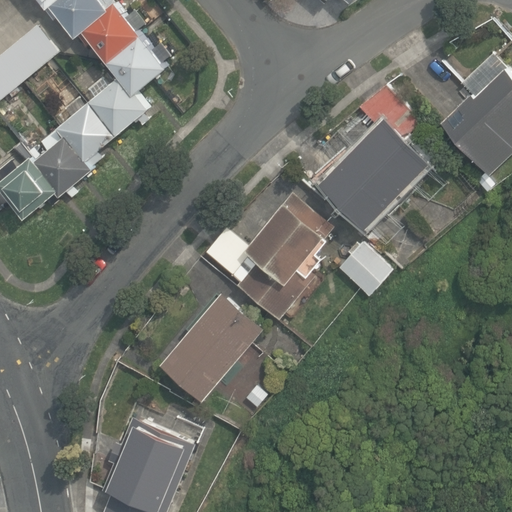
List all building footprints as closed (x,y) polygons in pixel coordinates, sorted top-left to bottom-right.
[(3,182),(30,215),(62,189),(66,193),(71,189),(75,194),(82,188),(78,183),(98,166),(91,157),(142,116),(146,121),(154,116),(149,110),(153,106),(140,90),(172,64),(168,60),(177,53),(166,39),(157,46),(142,28),(151,21),(139,7),(131,14),(120,1),(118,3),(115,0),(47,0),(51,5),(49,7),(57,17),(62,12),(81,34),(88,28),(126,74),(115,83),(108,74),(93,87),(100,95),(90,103),(83,95),(69,106),(76,115),(63,125),(70,134),(66,137),(59,128),(45,140),(52,149),(40,159),(36,154),(22,166),(15,158),(1,169),(8,177),(3,182)] [(0,57),(0,101),(63,49),(41,23),(0,57)] [(447,120),(496,172),(511,156),(511,66),(497,51),(465,82),(476,93),(447,120)] [(325,181),(371,226),(437,159),(410,133),(426,119),(390,82),(363,104),(381,124),(325,181)] [(23,142),(17,147),(27,159),(34,153),(23,142)] [(481,178),(491,190),(499,183),(490,171),(481,178)] [(284,316),(321,272),(316,267),(327,254),(319,248),(339,224),(297,189),(253,243),(229,224),(209,248),(245,278),(242,282),(284,316)] [(453,218),(427,193),(408,215),(434,239),(453,218)] [(374,229),(369,235),(378,243),(383,237),(374,229)] [(343,265),(374,292),(396,267),(366,240),(343,265)] [(209,397),(269,326),(227,291),(224,294),(218,289),(189,323),(195,327),(166,361),(209,397)] [(258,383),(248,395),(261,406),(271,394),(258,383)] [(106,511),(160,511),(161,510),(167,511),(170,511),(199,440),(137,415),(126,442),(121,440),(113,458),(119,460),(107,488),(115,491),(106,511)]
